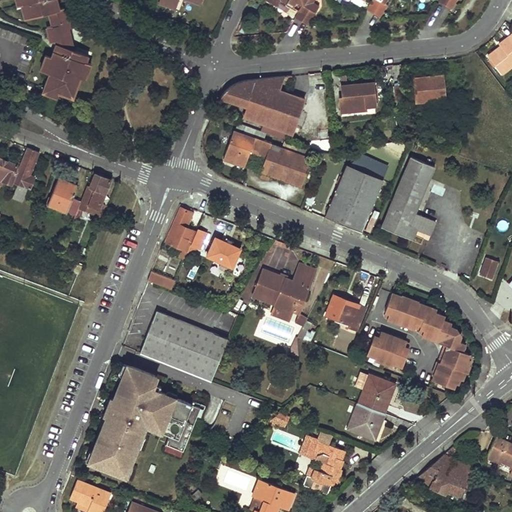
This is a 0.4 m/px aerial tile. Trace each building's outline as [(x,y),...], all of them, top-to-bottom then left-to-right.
[(59,92),(72,97),(80,76),(81,77),(84,69),(88,70),(90,64),(85,62),(88,55),(69,48),(67,38),(70,37),(68,28),(66,21),(63,8),(59,9),(56,0),(20,0),(21,4),(23,10),(26,9),(28,17),(48,12),(52,26),(47,28),(48,34),(52,33),(54,41),(55,41),(56,44),(51,57),(46,55),(43,62),(47,63),(44,71),(50,73),(44,88),(52,91),(50,95),(57,97),(59,92)] [(175,10),(178,0),(185,0),(200,6),(202,0),(159,0),(158,4),(175,10)] [(265,0),(277,7),(281,1),(287,4),(289,0),(294,0),(297,2),(302,5),(295,17),(308,25),(320,6),(313,2),(314,0),(265,0)] [(289,0),(287,4),(293,8),(297,2),(294,0),(289,0)] [(371,0),(366,9),(380,17),(389,0),(371,0)] [(438,0),(438,1),(451,9),(456,0),(438,0)] [(78,18),(66,21),(68,28),(80,26),(78,18)] [(511,33),(498,45),(500,46),(501,48),(499,49),(498,48),(487,56),(501,74),(511,65),(511,33)] [(444,74),(412,78),(415,103),(446,99),(444,74)] [(280,89),(284,76),(256,79),(247,79),(243,80),(240,81),(237,82),(235,83),(233,84),(230,86),(228,87),(226,90),(224,91),(223,92),(222,94),(220,96),(220,97),(247,106),(243,117),(291,134),(304,98),(280,89)] [(373,82),(341,85),(342,97),(339,97),(340,111),(352,110),(352,108),(352,105),(355,105),(356,108),(375,106),(373,82)] [(407,102),(405,85),(393,87),(395,103),(407,102)] [(281,148),(271,144),(271,142),(254,137),(254,138),(233,130),(223,159),(244,166),(249,151),(266,157),(260,172),(261,173),(270,176),(301,186),(311,158),(313,152),(284,141),(281,148)] [(27,147),(20,165),(19,166),(13,182),(14,182),(18,184),(13,198),(22,201),(27,187),(29,188),(34,177),(28,175),(38,152),(27,147)] [(434,166),(411,157),(381,227),(412,240),(416,230),(429,235),(435,221),(414,213),(434,166)] [(0,183),(2,184),(3,182),(12,185),(14,182),(13,182),(19,166),(0,158),(0,183)] [(346,165),(324,216),(361,231),(382,180),(346,165)] [(94,173),(83,202),(82,203),(97,209),(99,202),(101,202),(110,179),(94,173)] [(68,181),(58,177),(55,184),(65,189),(68,181)] [(68,181),(65,189),(55,184),(47,202),(58,207),(57,208),(74,215),(78,207),(80,201),(72,197),(77,185),(68,181)] [(101,203),(101,202),(99,202),(97,209),(82,203),(83,202),(80,201),(78,207),(82,208),(81,209),(102,217),(107,205),(101,203)] [(76,221),(81,209),(82,208),(78,207),(74,215),(73,220),(76,221)] [(180,207),(165,241),(183,249),(188,251),(190,244),(196,232),(186,228),(183,227),(190,211),(180,207)] [(186,228),(193,212),(190,211),(183,227),(186,228)] [(501,218),(497,226),(504,231),(509,223),(501,218)] [(196,232),(190,244),(199,248),(206,233),(197,229),(196,232)] [(215,237),(207,255),(231,267),(240,248),(215,237)] [(63,241),(60,249),(70,253),(73,245),(63,241)] [(188,251),(183,249),(179,258),(184,260),(188,251)] [(497,261),(486,257),(480,275),(491,279),(497,261)] [(75,263),(71,272),(77,274),(81,265),(75,263)] [(315,270),(299,264),(296,271),(312,277),(315,270)] [(263,269),(253,296),(298,313),(312,277),(296,271),(293,281),(285,278),(284,281),(279,279),(280,276),(263,269)] [(162,286),(165,278),(150,272),(147,280),(162,286)] [(174,281),(165,278),(162,286),(171,289),(174,281)] [(400,296),(391,293),(384,311),(385,312),(389,313),(387,318),(414,328),(416,323),(419,324),(420,324),(419,328),(420,328),(424,329),(422,334),(435,339),(435,341),(443,344),(447,345),(441,362),(439,362),(433,380),(453,387),(454,382),(457,383),(459,378),(462,379),(464,371),(466,372),(469,364),(467,363),(469,358),(467,357),(469,353),(462,350),(465,343),(458,340),(460,335),(456,328),(449,326),(451,323),(443,320),(444,316),(435,312),(436,309),(418,302),(401,295),(400,296)] [(333,295),(325,315),(335,318),(334,321),(338,323),(340,320),(346,323),(345,326),(357,330),(366,307),(333,295)] [(157,308),(140,351),(213,379),(227,335),(157,308)] [(305,320),(297,316),(295,322),(303,326),(306,320),(305,320)] [(303,326),(299,333),(304,336),(311,323),(306,320),(303,326)] [(357,330),(345,326),(343,330),(355,334),(357,330)] [(404,346),(406,341),(380,331),(378,337),(375,335),(374,335),(367,353),(376,357),(375,359),(392,365),(393,363),(402,366),(409,348),(407,347),(404,346)] [(296,337),(288,352),(298,355),(297,337),(296,337)] [(447,345),(443,344),(437,361),(439,362),(441,362),(447,345)] [(107,415),(88,460),(130,477),(148,427),(164,432),(165,430),(171,433),(165,448),(182,455),(198,414),(202,416),(206,404),(194,399),(192,401),(179,396),(180,394),(157,386),(161,373),(128,360),(114,395),(111,394),(104,414),(107,415)] [(437,361),(436,360),(429,378),(433,380),(439,362),(437,361)] [(369,374),(358,403),(383,413),(387,403),(385,402),(392,383),(369,374)] [(394,384),(392,383),(385,402),(387,403),(394,384)] [(357,403),(347,428),(357,432),(358,429),(376,435),(384,413),(383,413),(358,403),(357,403)] [(273,420),(285,426),(290,415),(277,410),(273,420)] [(376,435),(358,429),(357,432),(374,439),(376,435)] [(318,438),(317,441),(329,445),(329,444),(333,434),(322,430),(318,438)] [(317,441),(318,438),(307,434),(301,449),(312,453),(317,441)] [(511,444),(495,437),(487,456),(500,461),(511,466),(511,467),(510,474),(511,474),(511,444)] [(317,441),(312,453),(317,455),(315,460),(320,462),(317,470),(314,468),(310,477),(306,475),(302,485),(327,494),(331,485),(333,486),(334,485),(337,486),(343,470),(341,469),(344,460),(343,460),(346,451),(329,444),(329,445),(317,441)] [(453,458),(443,454),(414,479),(457,499),(461,491),(465,493),(470,484),(466,482),(471,467),(453,458)] [(306,475),(310,477),(314,468),(317,470),(320,462),(315,460),(313,459),(306,475)] [(259,479),(252,496),(255,497),(264,501),(260,511),(255,509),(254,511),(275,511),(278,506),(287,510),(294,492),(259,479)] [(77,480),(69,497),(78,501),(89,505),(87,511),(86,511),(102,511),(110,493),(77,480)] [(251,507),(255,509),(260,511),(264,501),(255,497),(251,507)] [(78,501),(75,506),(87,511),(89,505),(78,501)] [(158,511),(131,501),(127,511),(158,511)]
